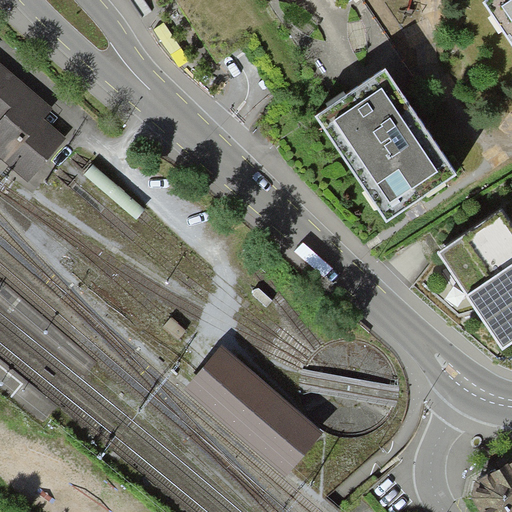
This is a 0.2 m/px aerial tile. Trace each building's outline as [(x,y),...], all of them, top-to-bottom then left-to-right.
[(335,0),(342,10),(356,0),(335,0)] [(511,51),(511,0),(491,0),(481,7),(511,51)] [(34,176),(65,138),(45,122),(54,112),(0,66),(0,162),(17,177),(25,168),(34,176)] [(387,224),(454,178),(382,73),(314,120),(387,224)] [(504,353),(511,347),(511,226),(503,213),(439,255),(504,353)] [(188,391),(287,477),(323,436),(223,350),(213,361),(188,391)] [(511,511),(511,448),(461,478),(481,511),(511,511)]
